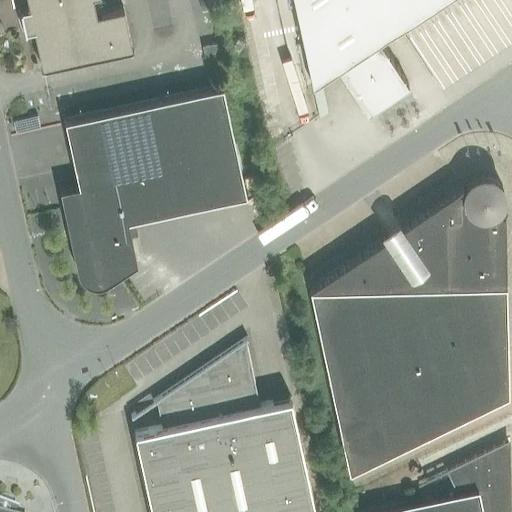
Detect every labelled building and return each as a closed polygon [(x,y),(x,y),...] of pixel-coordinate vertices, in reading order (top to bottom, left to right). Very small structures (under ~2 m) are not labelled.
[(113,51),(113,49),(129,46),(120,7),(96,12),(93,0),(27,0),(29,6),(20,8),(24,29),(33,27),(42,65),(40,65),(41,66),(113,51)] [(378,39),(437,0),(293,0),(312,83),(337,66),(367,111),(408,84),(378,39)] [(222,85),(165,97),(64,119),(79,184),(60,188),(77,267),(77,269),(77,271),(78,272),(79,274),(80,276),(82,278),(84,280),(87,282),(89,283),(92,284),(95,284),(99,284),(101,284),(104,283),(105,282),(137,262),(127,219),(245,194),(222,85)] [(349,472),(508,395),(504,227),(503,213),(498,208),(499,206),(501,204),(501,202),(502,200),(503,198),(503,197),(503,194),(503,192),(503,190),(502,187),(502,186),(501,184),(500,183),(499,181),(497,179),(495,177),(492,176),(490,175),(488,174),(485,174),(483,174),(480,174),(477,175),(475,176),(473,177),(471,178),(470,179),(468,181),(467,182),(466,184),(465,186),(464,188),(464,190),(455,189),(444,196),(309,286),(349,472)] [(172,335),(182,351),(250,306),(240,290),(172,335)] [(151,511),(315,511),(290,396),(259,403),(245,340),(248,338),(247,337),(152,401),(153,402),(156,400),(161,425),(134,431),(151,511)] [(510,511),(509,438),(446,469),(457,492),(361,511),(510,511)]
